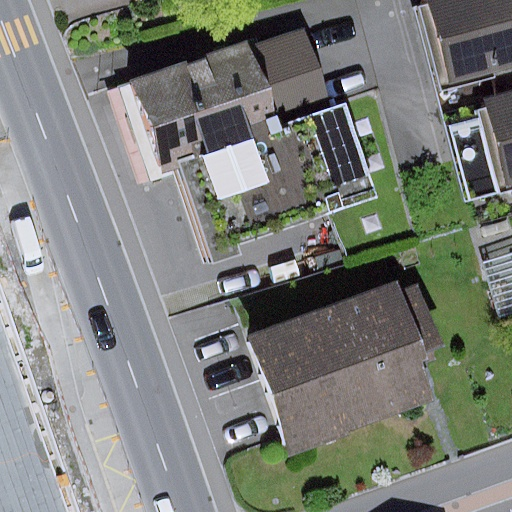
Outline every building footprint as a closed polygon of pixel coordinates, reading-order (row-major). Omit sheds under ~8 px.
[(511,0),(419,0),(442,83),(511,64),(511,0)] [(317,23),(134,78),(161,167),(178,162),(344,111),(317,23)] [(511,179),(511,85),(486,93),(508,181),(511,179)] [(446,111),(462,188),(494,181),(478,105),(446,111)] [(350,109),(344,111),(178,162),(209,264),(243,254),(239,241),(377,199),(350,109)] [(249,327),(290,453),(445,403),(403,277),(249,327)]
